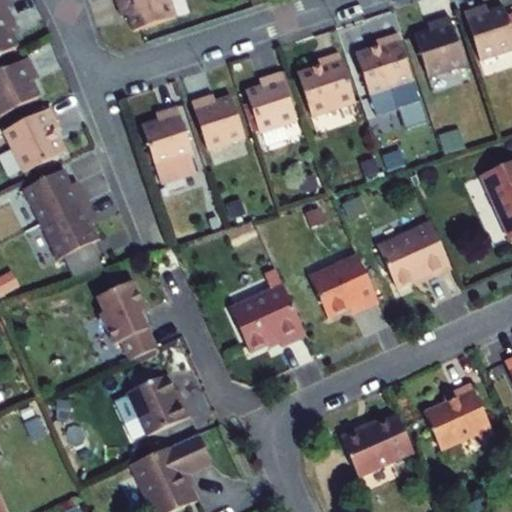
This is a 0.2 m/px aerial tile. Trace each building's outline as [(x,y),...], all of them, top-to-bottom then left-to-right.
[(128,16),(133,32),(175,19),(168,0),(114,0),(119,12),(126,10),(128,16)] [(485,6),(478,8),(480,15),(487,13),(485,6)] [(478,8),(463,13),(479,62),(511,50),(511,35),(503,8),(487,13),(480,15),(478,8)] [(7,9),(0,12),(0,56),(18,48),(10,32),(7,26),(14,23),(7,9)] [(128,16),(126,10),(119,12),(121,19),(128,16)] [(464,67),(448,18),(433,23),(436,30),(429,32),(413,37),(427,79),(464,67)] [(16,29),(14,23),(7,26),(10,32),(16,29)] [(436,30),(433,23),(427,25),(429,32),(436,30)] [(378,49),(355,56),(375,117),(419,103),(396,35),(382,40),(384,46),(378,49)] [(384,46),(382,40),(376,42),(378,49),(384,46)] [(320,68),(297,75),(311,117),(354,103),(338,55),(324,59),(326,66),(320,68)] [(28,59),(0,73),(0,117),(40,98),(32,82),(29,77),(35,73),(28,59)] [(326,66),(324,59),(318,61),(320,68),(326,66)] [(38,79),(35,73),(29,77),(32,82),(38,79)] [(265,78),(267,85),(261,87),(245,92),(249,104),(258,131),(259,135),(297,122),(291,105),(295,104),(285,73),(281,74),(280,73),(265,78)] [(267,85),(265,78),(259,80),(261,87),(267,85)] [(212,96),(206,98),(208,105),(215,103),(212,96)] [(206,98),(191,103),(207,152),(244,140),(230,97),(215,103),(208,105),(206,98)] [(252,133),(258,131),(249,104),(243,106),(252,133)] [(193,156),(176,108),(162,113),(164,119),(157,122),(141,127),(161,185),(196,173),(191,157),(193,156)] [(24,174),(64,154),(53,133),(50,127),(57,124),(49,110),(3,132),(24,174)] [(164,119),(162,113),(155,115),(157,122),(164,119)] [(59,129),(57,124),(50,127),(53,133),(59,129)] [(400,149),(381,155),(387,173),(405,167),(400,149)] [(374,161),(361,165),(365,178),(378,174),(374,161)] [(511,163),(481,177),(510,241),(511,239),(511,163)] [(23,191),(40,226),(86,204),(79,189),(73,193),(70,186),(63,172),(23,191)] [(319,190),(312,178),(301,184),(307,196),(319,190)] [(73,193),(79,189),(76,183),(70,186),(73,193)] [(353,219),(360,206),(350,201),(343,214),(353,219)] [(244,216),(239,202),(227,206),(232,220),(244,216)] [(86,204),(40,226),(58,261),(63,258),(89,246),(98,242),(90,226),(87,220),(93,217),(86,204)] [(311,228),(325,223),(319,209),(306,214),(311,228)] [(96,223),(93,217),(87,220),(90,226),(96,223)] [(221,228),(217,218),(208,221),(211,231),(221,228)] [(425,282),(451,270),(429,223),(377,248),(396,290),(423,278),(425,282)] [(89,246),(63,258),(74,279),(102,270),(89,246)] [(363,310),(378,303),(357,257),(309,279),(327,319),(360,304),(363,310)] [(281,347),(305,336),(275,271),(264,276),(271,292),(230,311),(250,353),(278,340),(281,347)] [(101,296),(114,290),(109,280),(95,286),(101,296)] [(106,328),(114,346),(121,342),(130,362),(155,351),(139,315),(145,313),(132,283),(98,299),(104,313),(100,315),(96,320),(95,325),(100,327),(106,328)] [(147,437),(190,418),(183,401),(179,403),(167,376),(127,394),(147,437)] [(493,436),(470,385),(456,392),(459,399),(423,415),(440,452),(475,436),(478,442),(493,436)] [(68,418),(69,404),(56,403),(55,417),(68,418)] [(413,453),(397,417),(378,426),(363,433),(361,429),(340,439),(358,478),(413,453)] [(38,418),(23,425),(31,442),(46,435),(38,418)] [(361,429),(363,433),(378,426),(376,422),(361,429)] [(212,465),(198,436),(131,467),(151,511),(175,511),(197,502),(185,477),(212,465)] [(478,511),(482,510),(478,500),(466,505),(469,511),(478,511)]
